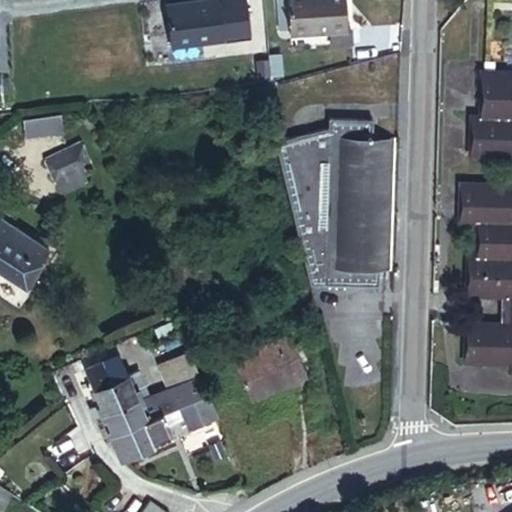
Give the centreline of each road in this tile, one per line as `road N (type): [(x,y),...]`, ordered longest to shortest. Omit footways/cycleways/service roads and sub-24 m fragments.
road 1 (residential): [(421,0),(404,456)]
road 2 (tertiary): [(404,456),(370,463),(276,511)]
